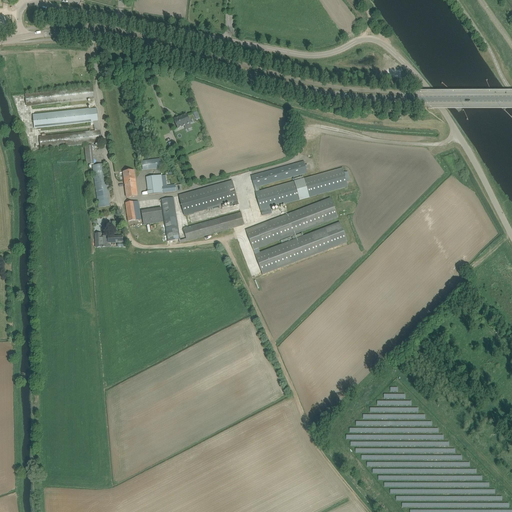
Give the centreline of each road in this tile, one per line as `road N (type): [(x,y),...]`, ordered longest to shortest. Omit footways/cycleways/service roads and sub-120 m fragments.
road 1 (unclassified): [(511,231),(445,113),(381,41),(361,38),(325,55),(301,55),(37,2),(19,14),(20,37)]
road 2 (tertiary): [(426,99),(318,91),(91,32)]
road 3 (residential): [(91,32),(109,164),(132,240),(183,245),(244,230)]
road 4 (track): [(220,241),(313,436),(372,511)]
